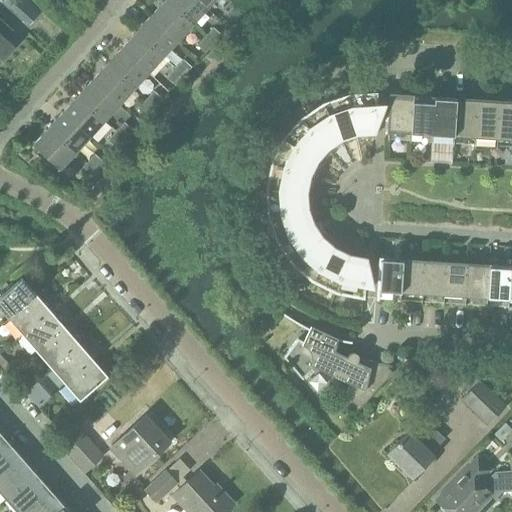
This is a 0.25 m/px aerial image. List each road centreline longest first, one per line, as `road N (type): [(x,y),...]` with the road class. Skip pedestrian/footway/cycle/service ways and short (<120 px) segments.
road 1 (residential): [(334,511),(79,225),(0,179)]
road 2 (residential): [(0,136),(117,0)]
road 3 (residential): [(103,511),(0,393)]
road 4 (residential): [(511,342),(369,333)]
road 5 (residential): [(511,62),(381,55)]
